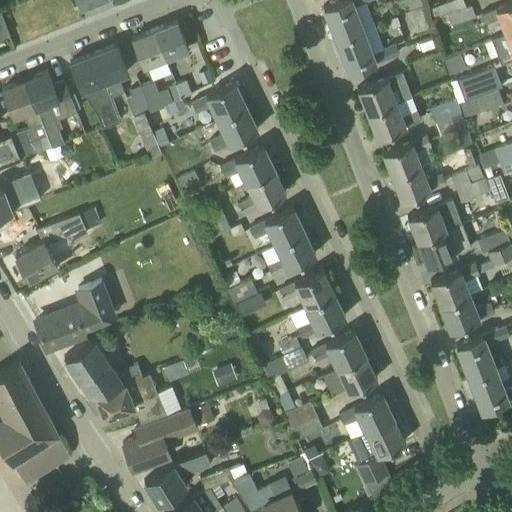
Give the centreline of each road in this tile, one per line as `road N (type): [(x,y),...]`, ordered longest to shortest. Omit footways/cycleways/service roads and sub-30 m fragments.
road 1 (residential): [(218,11),(448,481)]
road 2 (residential): [(477,470),(291,0)]
road 3 (unclassified): [(137,511),(0,296)]
road 4 (residential): [(0,67),(163,0)]
